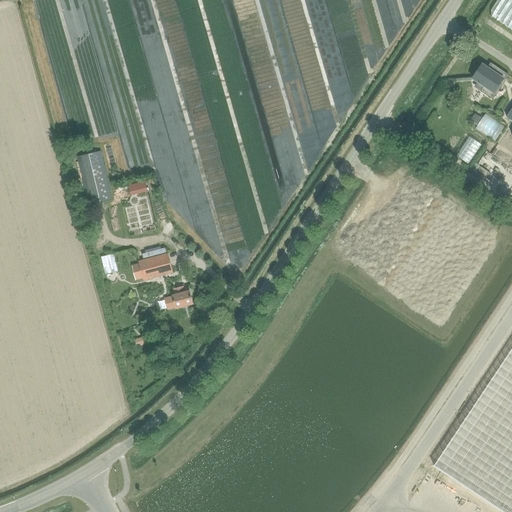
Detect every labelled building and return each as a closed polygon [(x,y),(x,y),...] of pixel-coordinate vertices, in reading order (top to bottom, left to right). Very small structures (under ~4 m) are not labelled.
[(482,65),(473,78),(478,82),(475,86),(487,94),(490,90),(493,92),(502,79),(504,81),(508,75),(490,64),(487,69),(482,65)] [(474,128),(490,138),(499,124),(483,113),(474,128)] [(497,156),(502,149),(491,142),(487,149),(497,156)] [(101,151),(77,157),(89,205),(112,200),(101,151)] [(139,261),(144,280),(173,273),(168,253),(139,261)] [(101,257),(105,274),(118,271),(114,254),(101,257)] [(176,308),(176,309),(193,304),(189,291),(185,292),(183,286),(173,289),(175,295),(173,296),(173,297),(165,299),(168,310),(176,308)] [(511,511),(511,350),(434,467),(501,511),(511,511)]
